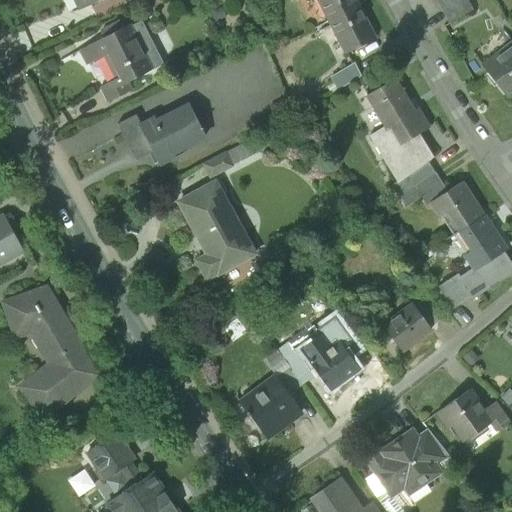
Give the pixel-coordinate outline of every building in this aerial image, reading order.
[(75,0),(80,9),(92,4),(100,0),(75,0)] [(100,0),(92,4),(97,15),(123,2),(122,0),(100,0)] [(318,0),(330,21),(346,54),(375,39),(358,7),(354,0),(318,0)] [(474,10),(467,0),(435,0),(449,24),(474,10)] [(116,80),(120,87),(128,83),(153,70),(130,25),(80,51),(87,65),(104,57),(116,80)] [(487,72),(507,98),(511,94),(511,43),(506,49),(510,55),(487,72)] [(482,66),(487,72),(510,55),(506,49),(482,66)] [(332,78),(339,90),(360,78),(354,65),(332,78)] [(101,88),(108,103),(132,91),(128,83),(120,87),(116,80),(101,88)] [(371,136),(398,181),(407,176),(427,161),(427,162),(433,158),(419,134),(428,128),(417,110),(414,112),(394,80),(367,96),(385,127),(371,136)] [(153,152),(159,163),(174,155),(173,154),(205,137),(189,106),(157,123),(156,121),(142,127),(141,128),(148,142),(153,151),(153,152)] [(117,125),(131,151),(131,150),(148,142),(141,128),(142,127),(136,115),(117,125)] [(74,133),(61,140),(71,159),(84,152),(74,133)] [(136,161),(153,152),(153,151),(148,142),(131,150),(136,161)] [(246,143),(226,154),(232,167),(253,156),(246,143)] [(210,178),(232,167),(226,154),(204,165),(210,178)] [(390,186),(398,199),(434,173),(427,162),(427,161),(407,176),(398,181),(390,186)] [(441,184),(434,173),(398,199),(405,209),(421,198),(441,184)] [(198,262),(208,278),(218,273),(218,274),(254,254),(215,183),(179,203),(208,256),(198,262)] [(446,213),(459,232),(483,217),(461,183),(446,192),(431,202),(432,203),(440,216),(446,213)] [(427,206),(432,203),(431,202),(446,192),(441,184),(421,198),(427,206)] [(0,263),(22,251),(3,217),(0,218),(0,263)] [(466,255),(475,268),(475,269),(503,252),(505,250),(483,217),(459,232),(472,252),(466,255)] [(511,273),(511,265),(503,252),(475,269),(475,268),(460,278),(458,279),(471,299),(471,300),(489,288),(488,287),(499,280),(500,281),(511,273)] [(438,287),(453,310),(471,299),(458,279),(460,278),(458,274),(438,287)] [(23,386),(43,413),(95,375),(46,290),(7,304),(17,333),(32,329),(53,364),(23,386)] [(415,308),(430,327),(443,317),(429,297),(415,308)] [(383,327),(402,352),(432,330),(430,327),(415,308),(413,305),(383,327)] [(340,343),(347,353),(356,347),(334,318),(317,330),(314,331),(318,336),(321,334),(328,344),(331,349),(340,343)] [(314,331),(317,330),(312,323),(287,342),(288,343),(295,353),(300,349),(318,336),(314,331)] [(327,345),(328,344),(321,334),(318,336),(300,349),(311,363),(330,349),(327,345)] [(290,367),(289,367),(302,385),(318,373),(311,363),(300,349),(295,353),(288,343),(278,350),(290,367)] [(318,373),(330,390),(359,368),(347,353),(340,343),(331,349),(328,344),(327,345),(330,349),(311,363),(318,373)] [(289,395),(302,385),(289,367),(275,378),(276,379),(277,379),(289,395)] [(258,425),(266,436),(301,411),(289,395),(277,379),(276,379),(254,395),(257,405),(246,413),(249,417),(249,416),(256,426),(258,425)] [(453,426),(464,442),(491,423),(492,422),(484,410),(470,390),(437,413),(448,429),(453,426)] [(491,423),(497,431),(509,423),(495,403),(484,410),(492,422),(491,423)] [(417,436),(437,466),(450,457),(427,429),(417,436)] [(404,444),(383,458),(370,467),(390,498),(404,489),(421,477),(426,484),(442,473),(437,466),(417,436),(413,430),(400,438),(404,444)] [(87,453),(105,480),(106,479),(130,463),(134,460),(116,434),(87,453)] [(400,438),(379,452),(383,458),(404,444),(400,438)] [(361,454),(370,467),(383,458),(379,452),(374,445),(361,454)] [(106,479),(118,497),(142,481),(130,463),(106,479)] [(177,511),(174,506),(169,509),(164,501),(168,498),(152,474),(142,481),(118,497),(112,501),(119,511),(177,511)] [(429,489),(426,484),(421,477),(404,489),(408,495),(409,495),(412,500),(429,489)] [(313,497),(322,511),(362,511),(361,510),(340,479),(313,497)] [(107,504),(112,511),(119,511),(112,501),(107,504)]
